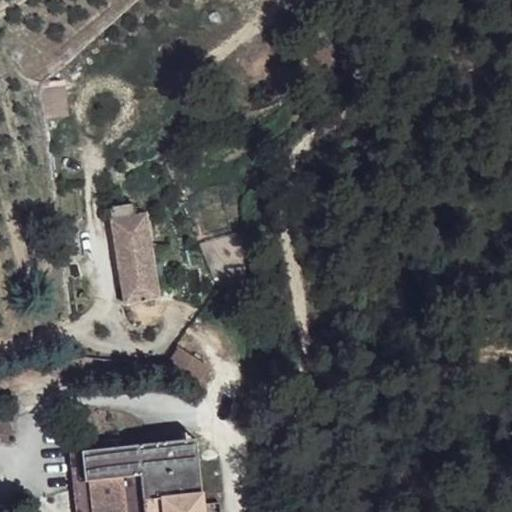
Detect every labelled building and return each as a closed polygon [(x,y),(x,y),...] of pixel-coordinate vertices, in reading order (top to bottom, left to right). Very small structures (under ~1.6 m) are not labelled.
[(64,78),(39,81),(44,119),(70,115),(64,78)] [(147,209),(112,213),(122,297),(157,294),(147,209)] [(191,370),(169,355),(161,364),(184,380),(191,370)] [(203,425),(182,426),(197,511),(213,509),(203,425)] [(182,426),(86,438),(91,466),(146,465),(151,511),(196,511),(197,511),(182,426)] [(86,438),(73,440),(81,511),(151,511),(146,465),(91,466),(86,438)]
